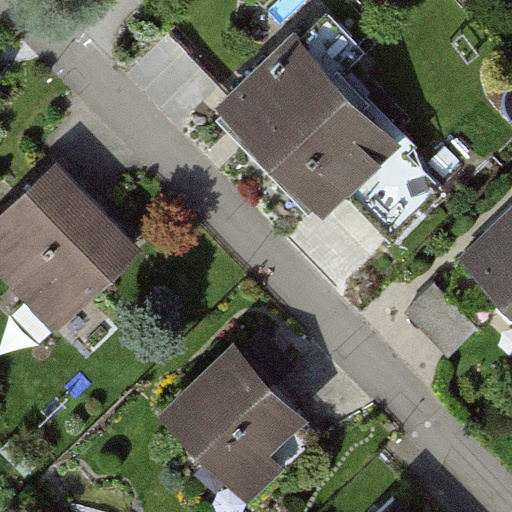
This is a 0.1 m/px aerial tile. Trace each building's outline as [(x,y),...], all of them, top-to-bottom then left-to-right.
[(302,18),(217,102),(324,210),(409,126),(302,18)] [(139,242),(59,159),(0,216),(0,263),(32,296),(44,285),(68,311),(139,242)] [(511,195),(460,245),(511,299),(511,195)] [(479,325),(435,280),(405,309),(450,354),(479,325)] [(290,360),(261,331),(242,350),(235,343),(170,408),(234,472),(254,452),(279,477),(322,435),(268,382),(290,360)]
